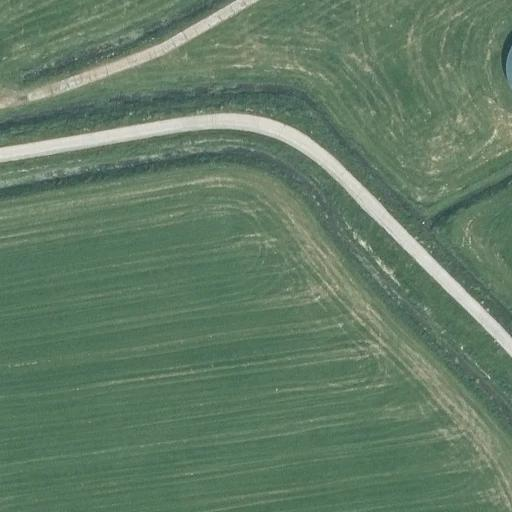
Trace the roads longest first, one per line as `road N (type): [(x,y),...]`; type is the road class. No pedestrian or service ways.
road 1 (unclassified): [(511,363),(287,140),(246,127),(198,128),(0,158)]
road 2 (track): [(253,0),(133,66),(0,107)]
